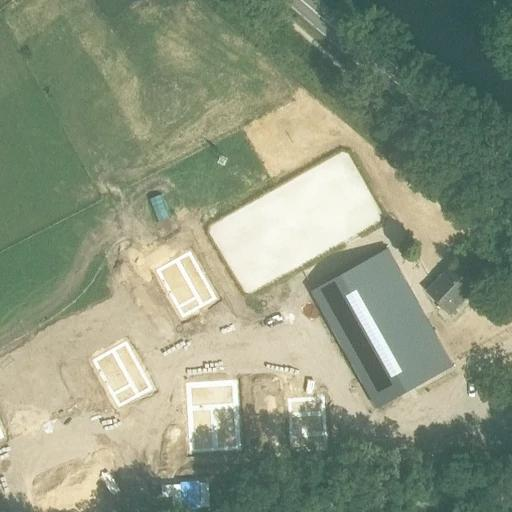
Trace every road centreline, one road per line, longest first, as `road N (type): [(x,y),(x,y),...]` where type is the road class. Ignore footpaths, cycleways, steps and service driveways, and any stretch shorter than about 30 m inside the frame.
road 1 (secondary): [(511,188),(300,0)]
road 2 (unclassified): [(511,492),(295,511)]
